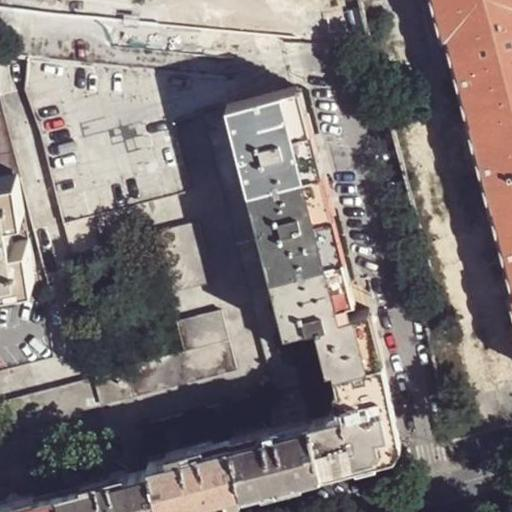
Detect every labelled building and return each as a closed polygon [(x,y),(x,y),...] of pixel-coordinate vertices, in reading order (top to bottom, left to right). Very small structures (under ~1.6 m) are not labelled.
[(511,0),(430,0),(441,37),(446,37),(468,117),(467,118),(492,207),(493,208),(511,278),(511,290),(510,291),(511,297),(511,0)] [(230,77),(230,74),(0,50),(0,55),(32,59),(196,74),(230,77)] [(193,105),(196,74),(32,59),(30,89),(193,105)] [(261,69),(260,66),(230,74),(230,77),(261,69)] [(205,109),(236,100),(230,77),(196,74),(193,105),(205,109)] [(0,179),(24,177),(0,79),(0,179)] [(297,84),(236,100),(236,105),(258,181),(295,327),(299,343),(267,350),(277,389),(305,382),(307,381),(337,372),(337,374),(385,362),(372,308),(355,312),(297,84)] [(205,109),(193,105),(30,89),(32,95),(45,133),(72,125),(73,131),(88,127),(89,132),(103,128),(105,133),(120,130),(121,134),(135,131),(138,139),(162,133),(163,137),(178,134),(179,119),(190,114),(205,109)] [(293,328),(295,327),(258,181),(236,105),(230,108),(285,329),(293,328)] [(263,335),(285,329),(230,108),(206,112),(263,335)] [(73,131),(72,125),(45,133),(67,222),(94,214),(73,131)] [(89,132),(88,127),(73,131),(94,214),(108,212),(89,132)] [(105,133),(103,128),(89,132),(108,212),(124,208),(113,172),(105,133)] [(121,134),(120,130),(105,133),(113,172),(129,167),(121,134)] [(138,139),(135,131),(121,134),(129,167),(129,170),(145,167),(138,139)] [(163,137),(162,133),(138,139),(145,167),(145,170),(170,164),(163,137)] [(186,164),(178,134),(163,137),(170,164),(170,167),(186,164)] [(170,167),(170,164),(145,170),(153,200),(178,194),(170,167)] [(194,191),(186,164),(170,167),(178,194),(194,191)] [(129,170),(129,167),(113,172),(124,208),(139,204),(129,170)] [(145,170),(145,167),(129,170),(139,204),(153,200),(145,170)] [(0,179),(0,277),(38,272),(24,177),(0,179)] [(103,249),(94,214),(67,222),(75,255),(103,249)] [(201,221),(155,233),(170,292),(215,279),(201,221)] [(96,373),(97,379),(103,404),(151,391),(165,387),(179,383),(193,379),(239,367),(223,309),(208,313),(178,322),(185,349),(171,352),(157,357),(142,360),(96,373)] [(385,362),(337,374),(343,398),(338,399),(339,405),(332,408),(334,412),(312,419),(323,474),(388,457),(401,436),(385,362)] [(97,379),(0,403),(0,425),(2,432),(104,407),(103,404),(97,379)] [(246,493),(323,474),(312,419),(234,438),(246,493)] [(64,447),(70,472),(104,463),(119,460),(112,435),(64,447)] [(173,511),(246,493),(234,438),(152,459),(154,467),(162,511),(173,511)] [(43,452),(0,462),(0,485),(1,490),(6,488),(21,485),(36,482),(50,478),(43,452)] [(160,511),(150,467),(142,470),(132,472),(141,511),(160,511)] [(150,467),(160,511),(162,511),(154,467),(150,467)] [(141,511),(132,472),(62,491),(67,511),(141,511)] [(0,511),(67,511),(62,491),(40,497),(0,507),(0,511)] [(0,507),(40,497),(38,493),(0,503),(0,507)]
